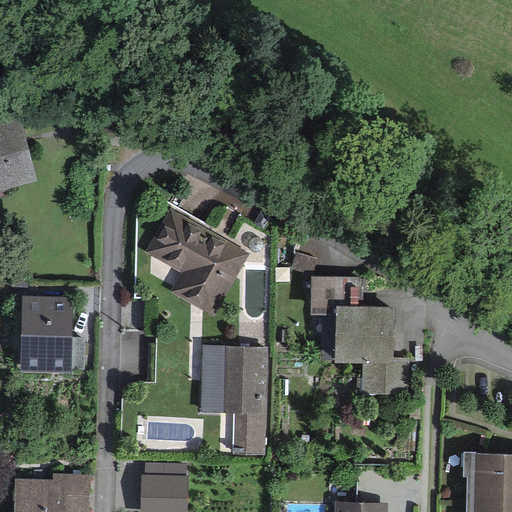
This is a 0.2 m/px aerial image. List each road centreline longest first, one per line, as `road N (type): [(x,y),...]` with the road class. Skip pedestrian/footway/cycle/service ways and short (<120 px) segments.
road 1 (residential): [(439,310),(190,162),(140,166),(114,211),(105,511)]
road 2 (residential): [(431,511),(439,310)]
